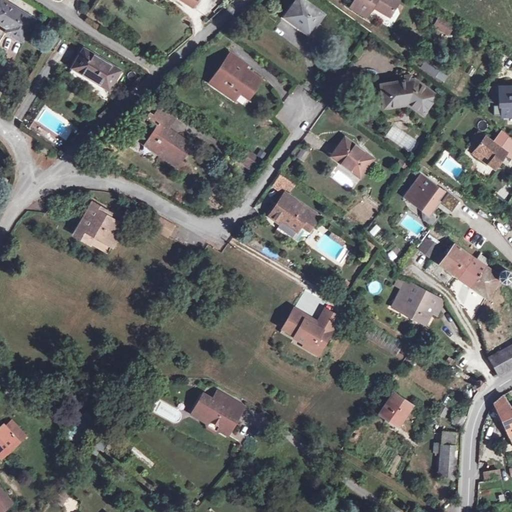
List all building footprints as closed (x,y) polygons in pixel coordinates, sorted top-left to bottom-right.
[(0,0),(0,23),(3,25),(4,22),(10,26),(6,32),(20,40),(34,19),(0,0)] [(304,0),(296,0),(286,15),(300,25),(299,27),(309,35),(324,14),(304,0)] [(398,0),(353,0),(350,6),(367,16),(373,6),(390,16),(399,0),(398,0)] [(452,26),(440,18),(435,26),(448,33),(452,26)] [(59,24),(53,19),(49,26),(56,29),(59,24)] [(84,49),(75,63),(82,67),(79,71),(108,89),(119,71),(84,49)] [(219,83),(217,87),(235,99),(241,91),(249,96),(259,82),(243,70),(245,68),(229,56),(221,67),(227,72),(219,83)] [(443,81),(446,75),(424,63),(421,69),(443,81)] [(221,67),(213,79),(219,83),(227,72),(221,67)] [(406,81),(382,85),(385,107),(402,104),(402,102),(408,101),(409,103),(419,110),(424,102),(429,106),(436,96),(414,80),(412,80),(411,75),(405,76),(406,81)] [(511,86),(499,87),(499,105),(505,105),(505,115),(511,115),(511,86)] [(488,106),(499,105),(499,87),(488,87),(488,106)] [(424,102),(419,110),(423,114),(429,106),(424,102)] [(159,126),(145,145),(176,167),(191,145),(167,128),(174,118),(160,108),(153,119),(151,121),(159,126)] [(479,132),(470,144),(476,148),(472,153),(488,165),(488,163),(495,168),(506,153),(511,157),(511,137),(503,131),(500,136),(505,140),(500,148),(479,132)] [(345,138),(332,156),(360,177),(373,159),(361,150),(359,152),(355,149),(357,147),(345,138)] [(43,146),(40,150),(48,155),(50,151),(43,146)] [(302,148),(296,156),(303,161),(309,153),(302,148)] [(247,151),(239,162),(254,173),(262,161),(247,151)] [(476,166),(470,162),(467,166),(473,170),(476,166)] [(280,175),(272,186),(284,195),(285,194),(286,195),(294,184),(280,175)] [(421,175),(416,182),(421,186),(426,178),(421,175)] [(416,182),(406,195),(414,201),(412,203),(421,210),(422,208),(430,214),(436,206),(433,203),(436,200),(451,212),(459,201),(444,189),(443,191),(426,178),(421,186),(416,182)] [(284,195),(270,215),(280,223),(282,220),(297,231),(301,225),(304,220),(312,226),(318,217),(286,195),(285,194),(284,195)] [(93,203),(74,235),(87,242),(92,234),(94,235),(108,243),(120,224),(108,217),(102,214),(104,210),(93,203)] [(157,215),(151,226),(168,236),(175,225),(157,215)] [(282,220),(280,223),(277,226),(292,237),(297,231),(282,220)] [(304,220),(301,225),(309,230),(312,226),(304,220)] [(374,237),(378,242),(386,236),(382,231),(374,237)] [(331,232),(328,237),(343,247),(346,242),(331,232)] [(426,237),(418,248),(433,259),(440,249),(426,237)] [(454,244),(439,264),(458,277),(472,257),(454,244)] [(480,254),(475,260),(485,267),(489,261),(480,254)] [(472,257),(458,277),(471,286),(485,267),(475,260),(472,257)] [(485,267),(471,286),(486,297),(498,279),(500,281),(504,283),(508,282),(511,277),(510,274),(508,271),(505,270),(501,271),(499,273),(498,276),(485,267)] [(395,284),(402,288),(404,289),(409,281),(399,276),(395,284)] [(346,286),(340,281),(336,286),(338,287),(343,290),(346,286)] [(402,288),(392,306),(415,319),(418,313),(428,319),(432,312),(436,314),(438,312),(435,306),(439,297),(409,281),(404,289),(402,288)] [(343,290),(338,287),(334,294),(341,298),(345,292),(343,290)] [(439,297),(435,306),(438,312),(444,300),(439,297)] [(307,316),(293,308),(283,327),(295,334),(294,337),(305,343),(306,341),(320,349),(331,330),(317,322),(315,325),(304,319),(307,316)] [(324,309),(320,316),(335,324),(339,317),(324,309)] [(418,313),(415,319),(425,324),(428,319),(418,313)] [(317,322),(307,316),(304,319),(315,325),(317,322)] [(335,324),(320,316),(317,322),(331,330),(335,324)] [(306,341),(305,343),(303,346),(317,354),(320,349),(306,341)] [(511,345),(489,357),(490,358),(496,355),(506,371),(511,367),(511,345)] [(499,374),(506,371),(496,355),(490,358),(499,374)] [(454,361),(449,357),(446,361),(451,365),(454,361)] [(475,381),(474,385),(475,387),(477,389),(480,390),(482,388),(483,386),(483,382),(482,381),(478,381),(475,381)] [(203,395),(191,414),(207,422),(211,421),(219,426),(220,431),(227,435),(237,418),(227,412),(233,401),(217,391),(212,400),(203,395)] [(393,393),(380,414),(398,426),(412,405),(393,393)] [(503,395),(494,402),(511,441),(511,410),(511,409),(508,402),(503,395)] [(233,401),(227,412),(237,418),(244,407),(233,401)] [(440,405),(436,413),(443,417),(449,409),(440,405)] [(467,417),(457,412),(452,424),(461,428),(467,417)] [(143,424),(138,419),(133,424),(138,429),(143,424)] [(211,421),(207,422),(208,428),(215,432),(220,431),(219,426),(211,421)] [(0,427),(0,454),(1,455),(25,434),(13,422),(7,428),(4,425),(0,427)] [(113,430),(106,426),(102,433),(108,437),(113,430)] [(441,453),(438,476),(454,478),(457,433),(443,432),(442,443),(441,453)] [(101,435),(94,445),(101,450),(108,440),(101,435)] [(441,453),(442,443),(433,442),(433,453),(441,453)] [(99,450),(93,445),(89,450),(96,455),(99,450)] [(498,470),(484,472),(485,481),(500,478),(498,470)] [(61,489),(53,498),(63,505),(70,495),(61,489)] [(0,490),(0,511),(11,503),(0,490)]
